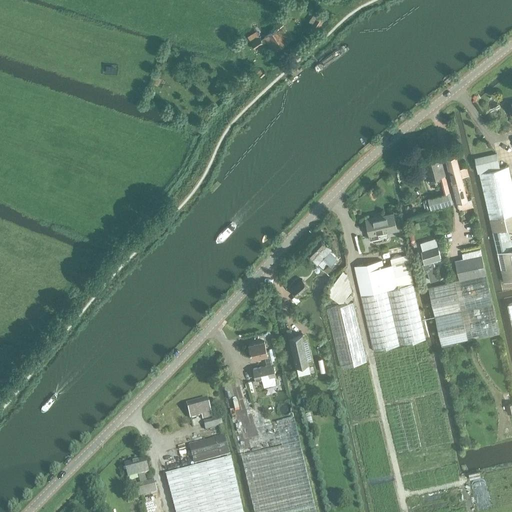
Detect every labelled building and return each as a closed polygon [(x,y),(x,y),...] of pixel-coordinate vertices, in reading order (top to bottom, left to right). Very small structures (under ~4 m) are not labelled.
[(318,15),(311,26),(318,30),(325,19),(318,15)] [(273,51),(291,39),(282,26),(264,38),(273,51)] [(500,168),(496,153),(474,158),(478,173),(479,173),(489,219),(497,252),(504,282),(511,279),(511,245),(508,228),(511,227),(511,182),(508,166),(500,168)] [(428,180),(445,175),(440,155),(423,160),(428,180)] [(467,200),(461,177),(468,175),(466,167),(459,169),(456,157),(446,159),(458,202),(467,200)] [(431,210),(452,204),(449,193),(428,199),(431,210)] [(370,237),(397,230),(393,213),(366,219),(370,237)] [(319,237),(305,252),(317,264),(318,263),(322,267),(326,263),(334,255),(330,251),(332,250),(319,237)] [(435,238),(420,243),(422,250),(421,251),(425,263),(422,264),(425,272),(427,271),(430,282),(438,279),(435,269),(436,269),(433,260),(441,257),(435,238)] [(382,260),(354,266),(361,295),(374,351),(426,338),(413,284),(405,246),(388,249),(392,265),(383,267),(382,260)] [(442,346),(499,333),(486,274),(481,254),(455,260),(459,280),(428,287),(442,346)] [(338,272),(325,290),(342,303),(352,289),(350,281),(338,272)] [(298,298),(310,288),(302,279),(290,288),(298,298)] [(341,367),(366,361),(353,301),(327,307),(341,367)] [(303,332),(290,335),(297,368),(310,365),(303,332)] [(265,340),(249,344),(252,359),(265,356),(267,365),(273,364),(270,352),(267,353),(265,340)] [(267,365),(253,368),(256,380),(257,380),(263,379),(264,387),(276,384),(275,376),(276,376),(273,364),(267,365)] [(212,419),(207,399),(187,405),(191,420),(201,417),(205,430),(222,425),(220,417),(212,419)] [(386,407),(396,455),(421,450),(411,401),(386,407)] [(231,414),(235,433),(259,427),(255,409),(231,414)] [(253,511),(315,511),(294,419),(259,427),(235,433),(253,511)] [(354,425),(367,484),(393,478),(380,419),(354,425)] [(194,465),(230,456),(225,436),(189,445),(194,465)] [(242,511),(231,459),(166,476),(174,511),(242,511)] [(139,498),(157,493),(154,481),(146,482),(145,475),(148,474),(145,460),(125,465),(128,479),(138,477),(140,484),(136,485),(139,498)]
